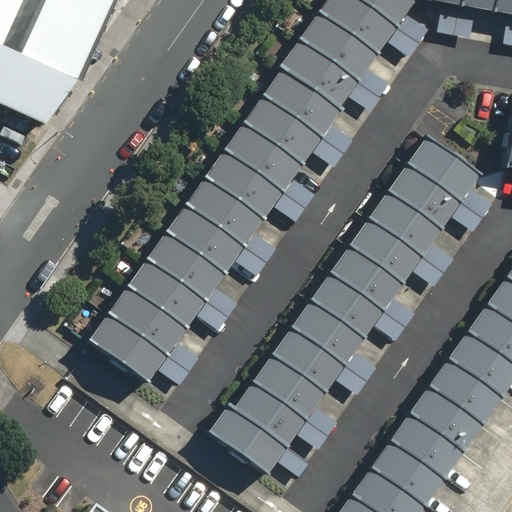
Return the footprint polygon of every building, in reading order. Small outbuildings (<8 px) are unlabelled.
[(0,0),(0,106),(40,124),(74,78),(107,0),(0,0)] [(321,0),(82,339),(141,380),(408,0),(321,0)] [(511,0),(432,0),(511,14),(511,0)] [(439,9),(435,32),(468,38),(472,15),(439,9)] [(405,17),(387,43),(407,57),(425,30),(405,17)] [(511,21),(504,20),(500,44),(511,45),(511,21)] [(367,69),(348,96),(368,109),(387,83),(367,69)] [(511,102),(510,102),(499,167),(511,168),(511,102)] [(331,126),(312,152),(332,166),(350,139),(331,126)] [(223,404),(204,431),(263,473),(474,173),(420,135),(229,408),(223,404)] [(293,182),(274,208),(294,222),(313,195),(293,182)] [(469,191),(450,217),(470,231),(488,204),(469,191)] [(252,234),(233,260),(253,274),(271,247),(252,234)] [(430,245),(411,272),(431,285),(450,259),(430,245)] [(511,260),(334,511),(413,511),(511,372),(511,260)] [(214,288),(196,315),(216,328),(234,302),(214,288)] [(393,299),(375,326),(394,340),(413,313),(393,299)] [(176,343),(158,370),(178,383),(196,357),(176,343)] [(354,353),(336,380),(356,393),(374,367),(354,353)] [(316,407),(298,434),(317,447),(336,421),(316,407)] [(288,448),(279,461),(299,474),(308,461),(288,448)]
